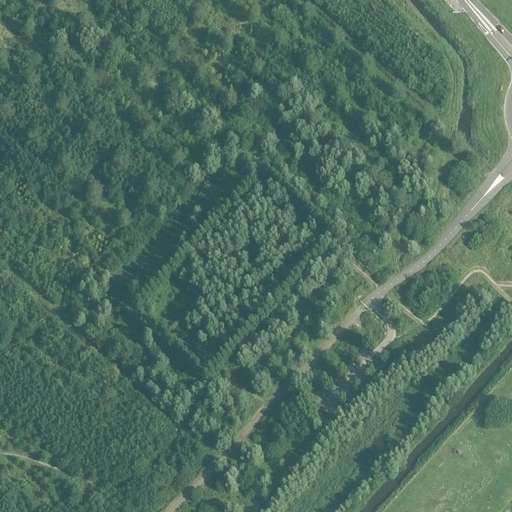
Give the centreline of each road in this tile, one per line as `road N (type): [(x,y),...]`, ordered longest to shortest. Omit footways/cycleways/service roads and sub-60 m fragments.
road 1 (track): [(166,511),(361,308)]
road 2 (unclassified): [(483,196),(424,261),(371,298)]
road 3 (unclassified): [(323,409),(389,341),(392,325),(371,298)]
